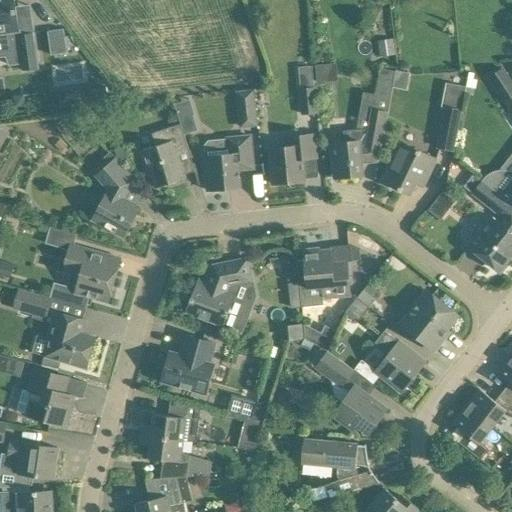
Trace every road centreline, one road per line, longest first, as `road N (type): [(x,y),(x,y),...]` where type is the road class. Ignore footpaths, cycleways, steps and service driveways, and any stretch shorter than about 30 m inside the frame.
road 1 (residential): [(94,511),(93,481),(172,231),(354,212),(387,226),(500,309)]
road 2 (residential): [(485,511),(431,466),(419,422),(500,309)]
